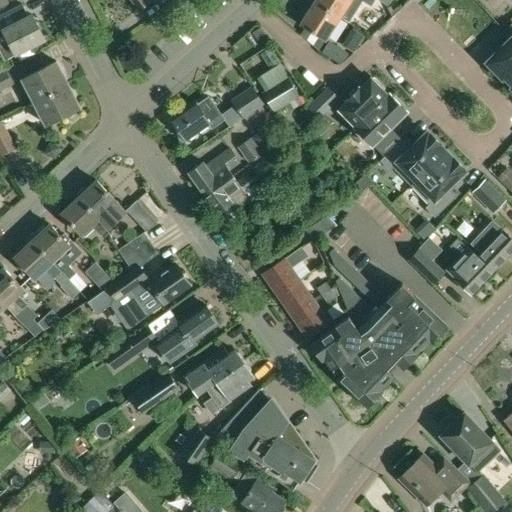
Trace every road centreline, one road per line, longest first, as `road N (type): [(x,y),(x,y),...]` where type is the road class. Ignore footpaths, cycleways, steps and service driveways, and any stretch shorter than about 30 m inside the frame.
road 1 (residential): [(362,464),(123,125)]
road 2 (tertiary): [(362,464),(511,301)]
road 3 (residential): [(482,146),(503,130),(502,106),(427,30),(403,25),(377,48)]
road 4 (residential): [(0,243),(123,125)]
road 5 (residential): [(130,117),(251,4)]
road 6 (residential): [(377,48),(334,76),(251,4)]
road 7 (residential): [(377,48),(467,141),(482,146)]
road 8 (residential): [(130,117),(64,0)]
